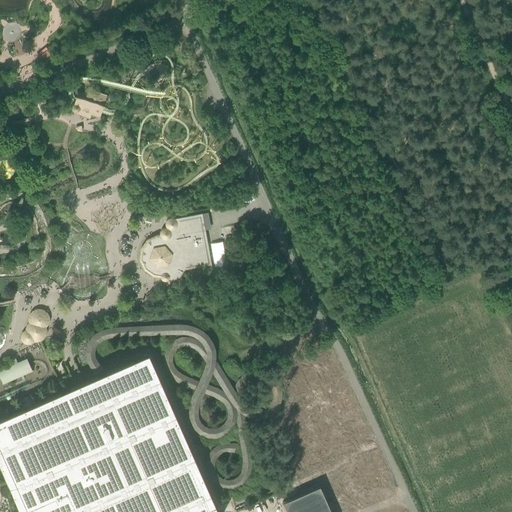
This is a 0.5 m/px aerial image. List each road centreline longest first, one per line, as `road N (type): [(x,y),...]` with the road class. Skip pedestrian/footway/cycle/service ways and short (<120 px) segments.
road 1 (track): [(413,511),(335,342),(304,295),(185,15),(191,0)]
road 2 (track): [(511,111),(462,0)]
